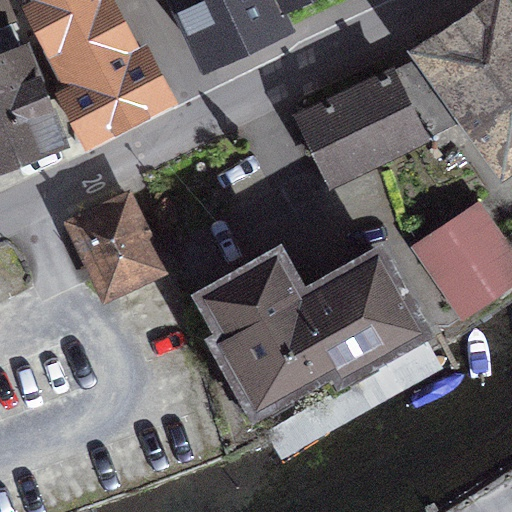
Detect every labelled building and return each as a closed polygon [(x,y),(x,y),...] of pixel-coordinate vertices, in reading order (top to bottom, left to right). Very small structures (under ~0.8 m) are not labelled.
[(0,0),(0,31),(20,25),(9,0),(0,0)] [(86,156),(178,107),(147,48),(139,52),(112,0),(39,0),(22,10),(65,92),(55,97),(86,156)] [(183,0),(213,64),(350,0),(183,0)] [(462,132),(502,187),(511,179),(511,12),(503,0),(493,0),(410,55),(414,63),(294,118),(331,194),(462,132)] [(0,179),(70,152),(20,25),(0,31),(0,179)] [(103,308),(173,276),(131,192),(65,224),(103,308)] [(511,288),(511,247),(480,204),(413,249),(462,321),(511,288)] [(205,344),(252,431),(333,387),(338,397),(436,342),(383,249),(307,292),(282,248),(192,300),(213,339),(205,344)]
